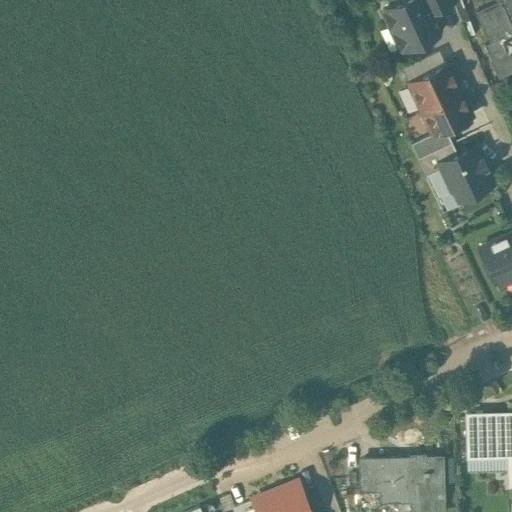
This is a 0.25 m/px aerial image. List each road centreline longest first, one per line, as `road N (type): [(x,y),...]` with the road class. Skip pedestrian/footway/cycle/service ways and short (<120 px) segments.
road 1 (residential): [(511,348),(365,412),(347,428),(242,470),(211,470)]
road 2 (residential): [(511,157),(454,32)]
